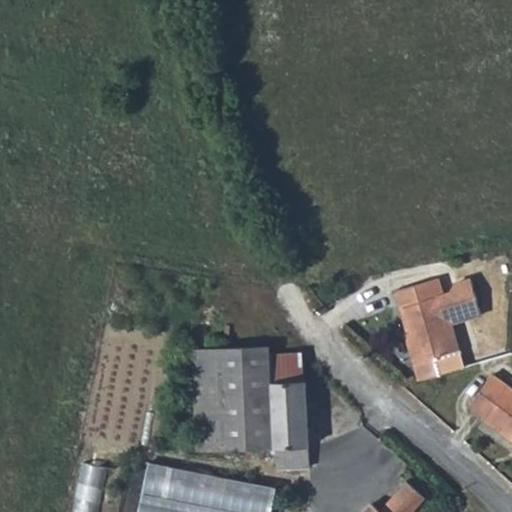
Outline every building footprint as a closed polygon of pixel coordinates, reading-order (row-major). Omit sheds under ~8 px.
[(438,277),(396,290),(401,308),(405,306),(412,330),(408,331),(406,331),(420,380),(442,373),(438,359),(460,353),(452,323),(482,314),(471,279),(456,283),(451,292),(443,294),(438,277)] [(405,306),(401,308),(408,331),(412,330),(405,306)] [(271,346),(193,350),(198,449),(276,446),(277,468),(310,467),(306,381),(301,381),(273,383),(271,354),(271,346)] [(271,354),(273,383),(301,381),(299,352),(271,354)] [(511,387),(493,374),(470,406),(485,416),(484,419),(511,438),(511,387)] [(86,461),(78,511),(103,511),(111,465),(86,461)] [(272,511),(277,487),(150,462),(139,511),(272,511)] [(413,511),(427,498),(407,480),(380,511),(372,504),(364,511),(413,511)]
